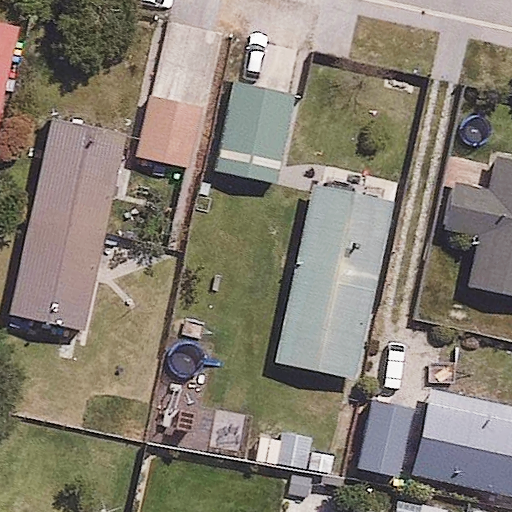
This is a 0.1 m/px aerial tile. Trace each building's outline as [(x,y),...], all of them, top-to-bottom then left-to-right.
[(0,89),(14,11),(0,8),(0,89)] [(307,47),(246,31),(210,168),(271,184),(307,47)] [(195,96),(143,91),(137,156),(188,161),(195,96)] [(126,132),(55,115),(10,311),(81,327),(126,132)] [(472,289),(511,297),(511,156),(498,154),(492,188),(451,180),(440,235),(481,243),(472,289)] [(361,194),(314,185),(281,356),(358,371),(395,184),(364,178),(361,194)] [(410,410),(364,404),(355,464),(402,470),(410,410)]
